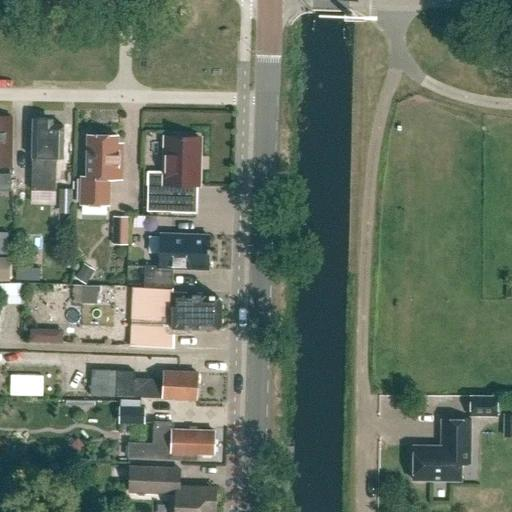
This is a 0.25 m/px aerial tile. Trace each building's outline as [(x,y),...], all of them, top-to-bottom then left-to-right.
[(0,190),(10,190),(10,180),(11,119),(0,118),(0,190)] [(64,126),(53,125),(53,124),(48,124),(46,120),(46,119),(38,119),(35,124),(33,124),(32,158),(31,157),(30,191),(55,191),(56,158),(63,158),(64,126)] [(122,180),(123,148),(118,148),(118,136),(88,136),(87,177),(82,177),(81,205),(109,205),(110,179),(122,180)] [(147,184),(146,211),(174,211),(175,184),(198,185),(200,139),(166,138),(165,184),(147,184)] [(69,213),(70,189),(58,189),(57,213),(69,213)] [(126,245),(127,217),(112,216),(111,244),(126,245)] [(207,270),(208,235),(160,234),(159,266),(145,266),(144,287),(172,288),(173,268),(207,270)] [(0,280),(8,281),(8,257),(0,256),(0,280)] [(82,266),(74,277),(84,283),(91,272),(82,266)] [(26,268),(26,281),(38,281),(38,269),(26,268)] [(0,302),(18,302),(17,282),(0,282),(0,302)] [(96,303),(96,287),(72,287),(71,302),(96,303)] [(174,349),(174,329),(218,330),(222,326),(222,302),(218,298),(205,297),(205,294),(173,293),(173,290),(131,289),(130,346),(173,348),(173,349),(174,349)] [(24,328),(24,341),(58,341),(58,328),(24,328)] [(163,379),(135,378),(135,372),(93,371),(92,395),(196,399),(197,374),(163,372),(163,379)] [(497,398),(470,397),(470,415),(496,416),(497,398)] [(142,423),(142,407),(118,406),(118,422),(142,423)] [(470,448),(471,420),(442,420),(442,437),(445,438),(445,446),(414,446),(413,480),(461,481),(462,448),(470,448)] [(213,455),(214,432),(170,430),(170,424),(152,423),(152,445),(142,445),(129,445),(129,459),(196,461),(196,455),(213,455)] [(214,509),(215,491),(198,491),(198,487),(179,486),(179,469),(130,467),(129,492),(176,494),(174,511),(213,511),(214,509)]
